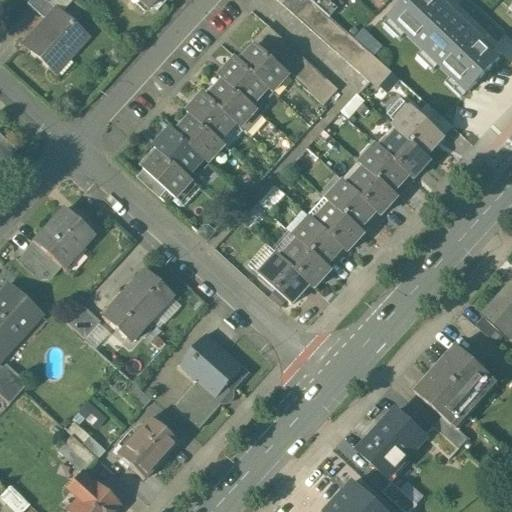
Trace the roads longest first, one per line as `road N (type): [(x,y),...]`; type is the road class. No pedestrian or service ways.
road 1 (residential): [(330,382),(74,146)]
road 2 (secondary): [(330,382),(511,183)]
road 3 (residential): [(74,146),(204,0)]
road 4 (secondary): [(212,511),(330,382)]
